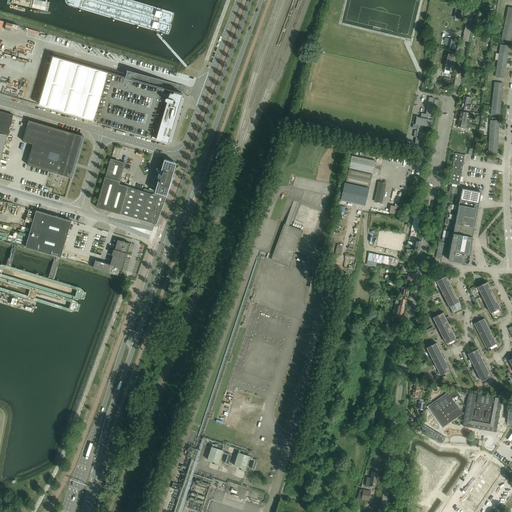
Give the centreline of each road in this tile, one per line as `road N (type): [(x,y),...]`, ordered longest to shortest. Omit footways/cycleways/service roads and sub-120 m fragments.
road 1 (residential): [(379,511),(475,0)]
road 2 (secondary): [(164,235),(67,511)]
road 3 (secondary): [(85,511),(116,392),(173,239)]
road 4 (unknown): [(289,444),(269,413),(322,215),(297,197)]
road 5 (secondary): [(173,239),(261,0)]
road 6 (secondary): [(250,0),(164,235)]
road 7 (unclassified): [(238,0),(181,148),(103,133)]
road 8 (unknown): [(25,109),(44,48),(132,70),(119,84)]
